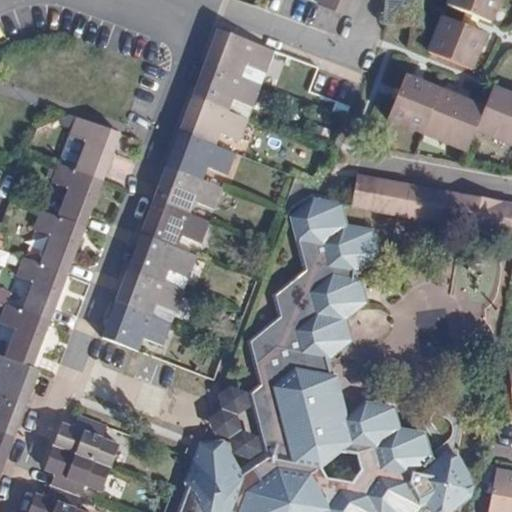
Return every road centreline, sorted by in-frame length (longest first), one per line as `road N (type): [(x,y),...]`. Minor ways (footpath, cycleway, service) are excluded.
road 1 (residential): [(210,8),(75,370),(47,410),(11,511)]
road 2 (residential): [(210,8),(348,56),(365,0)]
